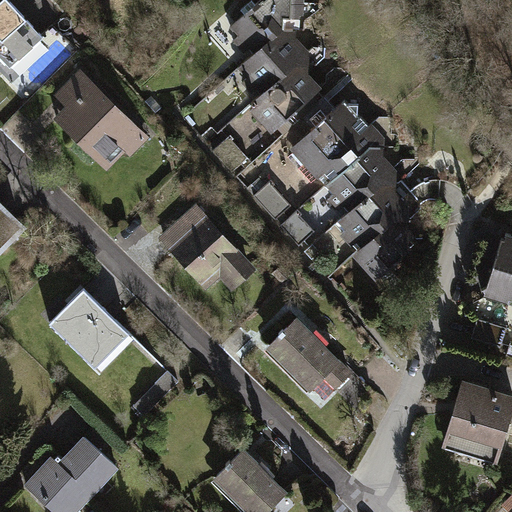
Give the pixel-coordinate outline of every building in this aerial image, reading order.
[(49,46),(3,0),(0,0),(0,76),(10,86),(49,46)] [(308,0),(251,0),(234,18),(260,42),(293,12),(307,14),(308,0)] [(293,12),(260,42),(246,55),(270,81),(307,47),(317,39),(293,12)] [(307,47),(270,81),(257,92),(295,135),(346,90),(307,47)] [(150,134),(81,70),(59,94),(70,104),(57,119),(110,168),(126,150),(131,155),(150,134)] [(346,90),(295,135),(328,171),(373,131),(378,126),(346,90)] [(373,131),(328,171),(353,200),(390,167),(399,159),(373,131)] [(218,147),(230,169),(244,161),(232,140),(218,147)] [(390,167),(353,200),(345,207),(369,233),(402,204),(413,193),(390,167)] [(279,219),(295,206),(275,181),(259,194),(279,219)] [(263,254),(205,188),(167,221),(174,229),(211,271),(226,258),(240,274),(263,254)] [(0,257),(27,229),(0,202),(0,257)] [(402,204),(369,233),(361,240),(391,273),(431,237),(402,204)] [(511,219),(511,220),(499,261),(492,283),(511,289),(511,219)] [(115,295),(95,275),(61,310),(154,402),(188,368),(115,295)] [(363,358),(308,304),(295,317),(276,336),(319,377),(333,363),(345,375),(363,358)] [(477,336),(504,339),(506,325),(478,321),(477,336)] [(511,376),(473,366),(466,391),(458,419),(511,434),(511,376)] [(129,454),(94,423),(70,449),(61,441),(34,470),(78,510),(129,454)] [(282,462),(255,437),(226,468),(270,509),(299,478),(282,462)]
